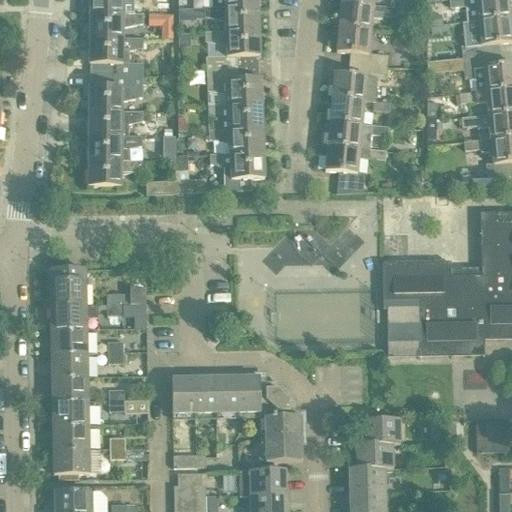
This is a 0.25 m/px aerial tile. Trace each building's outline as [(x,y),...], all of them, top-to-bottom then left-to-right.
[(89,0),(89,17),(123,17),(124,5),(141,2),(142,2),(142,0),(89,0)] [(257,0),(211,0),(212,10),(224,10),(224,11),(257,10),(257,0)] [(341,0),(341,6),(373,9),(373,8),(373,0),(341,0)] [(474,0),(449,2),(449,10),(467,8),(468,25),(510,21),(508,0),(474,0)] [(341,6),(339,30),(371,33),(372,21),(373,9),(341,6)] [(373,9),(372,21),(381,22),(382,19),(398,20),(399,11),(373,8),(373,9)] [(212,10),(204,11),(204,19),(225,24),(225,34),(225,35),(258,34),(257,10),(224,11),(224,10),(212,10)] [(204,11),(195,11),(195,19),(204,19),(204,11)] [(441,16),(428,17),(429,28),(442,27),(441,16)] [(123,17),(89,17),(89,43),(123,43),(123,42),(123,31),(143,28),(143,18),(123,17)] [(172,18),(148,18),(148,30),(161,30),(172,30),(172,18)] [(465,49),(461,49),(462,61),(499,58),(498,47),(511,45),(511,40),(510,21),(468,25),(462,25),(465,49)] [(438,28),(429,28),(430,38),(439,37),(438,28)] [(339,30),(336,55),(350,56),(349,66),(387,70),(388,59),(368,57),(371,33),(339,30)] [(225,34),(205,35),(205,44),(226,49),(226,60),(206,61),(206,73),(258,71),(257,60),(259,59),(259,58),(261,58),(261,44),(259,44),(258,34),(225,35),(225,34)] [(189,37),(178,37),(178,49),(189,49),(189,37)] [(123,43),(89,43),(89,67),(91,67),(91,80),(142,80),(142,68),(122,68),(123,56),(142,52),(143,42),(123,42),(123,43)] [(427,64),(426,64),(427,77),(463,73),(464,81),(475,80),(477,96),(511,92),(511,67),(501,68),(499,58),(462,61),(427,64)] [(334,76),(331,101),(364,103),(373,104),(374,104),(376,81),(386,82),(387,70),(349,66),(348,78),(334,76)] [(258,71),(206,73),(207,93),(207,109),(260,108),(259,83),(258,83),(258,71)] [(91,91),(89,91),(88,117),(122,117),(122,116),(122,105),(142,101),(142,80),(91,80),(91,91)] [(511,92),(477,96),(458,97),(459,107),(485,104),(487,118),(487,119),(511,116),(511,92)] [(331,101),(329,125),(361,129),(361,127),(364,103),(331,101)] [(373,104),(372,113),(389,115),(389,106),(374,104),(373,104)] [(436,105),(427,105),(427,124),(436,124),(436,105)] [(260,108),(207,109),(207,117),(215,119),(213,134),(228,133),(261,133),(260,108)] [(122,117),(88,117),(88,141),(122,142),(122,140),(122,129),(142,125),(142,116),(122,116),(122,117)] [(487,118),(460,121),(461,131),(488,129),(489,143),(511,140),(511,116),(487,119),(487,118)] [(436,124),(427,124),(427,143),(436,143),(436,124)] [(329,125),(327,150),(368,153),(370,137),(386,139),(387,130),(361,127),(361,129),(329,125)] [(213,134),(208,134),(208,142),(229,147),(229,157),(229,159),(262,158),(261,133),(228,133),(213,134)] [(122,142),(88,141),(88,166),(121,166),(121,165),(121,154),(141,150),(141,141),(122,140),(122,142)] [(511,140),(489,143),(463,145),(464,154),(480,153),(480,155),(490,154),(491,167),(485,167),(486,181),(511,179),(510,165),(511,165),(511,140)] [(327,150),(324,174),(338,175),(337,188),(362,186),(363,176),(357,176),(358,161),(384,163),(385,154),(368,153),(327,150)] [(161,157),(161,165),(173,165),(173,157),(161,157)] [(229,157),(209,158),(209,167),(222,170),(223,194),(249,194),(249,182),(263,182),(262,158),(229,159),(229,157)] [(121,166),(88,166),(87,190),(120,191),(121,179),(141,176),(141,165),(121,165),(121,166)] [(187,174),(175,175),(176,185),(175,185),(176,196),(204,195),(204,183),(187,184),(187,174)] [(471,178),(449,178),(450,190),(471,189),(471,178)] [(175,185),(146,186),(146,197),(176,196),(175,185)] [(50,285),(48,285),(49,309),(85,308),(84,284),(83,284),(83,273),(50,274),(50,285)] [(129,297),(106,298),(106,308),(121,308),(145,307),(144,291),(129,291),(129,297)] [(85,308),(49,309),(49,333),(85,332),(85,321),(97,321),(97,308),(85,308)] [(121,308),(106,308),(106,318),(121,318),(121,308)] [(85,332),(49,333),(50,356),(86,356),(85,332)] [(122,345),(107,345),(107,355),(122,355),(122,345)] [(122,355),(107,355),(107,366),(122,366),(122,355)] [(86,356),(50,356),(51,381),(87,380),(86,356)] [(87,380),(51,381),(51,405),(87,404),(87,380)] [(237,382),(215,382),(193,382),(170,383),(171,418),(193,417),(215,417),(237,416),(258,416),(261,418),(263,421),(264,443),(264,466),(300,465),(300,442),(299,421),(299,413),(296,414),(295,403),(287,403),(281,396),(275,390),(275,385),(265,385),(265,381),(259,381),(237,382)] [(123,393),(108,393),(108,404),(123,404),(123,393)] [(87,404),(51,405),(52,429),(88,428),(87,404)] [(123,404),(108,404),(108,414),(123,414),(123,404)] [(363,448),(355,448),(356,448),(401,447),(400,423),(363,423),(363,448)] [(439,425),(429,425),(429,434),(439,434),(439,425)] [(88,428),(52,429),(52,453),(88,452),(88,428)] [(124,441),(109,441),(109,452),(124,451),(124,441)] [(356,472),(349,472),(384,472),(393,472),(393,448),(401,448),(401,447),(356,448),(356,472)] [(124,451),(109,452),(109,462),(124,462),(124,451)] [(148,451),(125,452),(125,464),(148,463),(148,451)] [(88,452),(52,453),(53,478),(89,477),(88,452)] [(204,458),(172,459),(173,471),(205,471),(204,458)] [(384,472),(349,472),(348,497),(385,496),(384,472)] [(248,475),(240,475),(241,500),(249,499),(285,499),(285,474),(248,475)] [(507,474),(497,474),(498,497),(507,496),(507,474)] [(200,477),(176,477),(177,490),(196,489),(200,489),(200,477)] [(177,490),(173,490),(173,502),(196,501),(196,489),(177,490)] [(200,489),(196,489),(196,501),(196,505),(204,504),(204,489),(200,489)] [(89,511),(89,494),(53,495),(53,511),(89,511)] [(384,511),(385,496),(348,497),(348,511),(384,511)] [(507,511),(507,496),(498,497),(498,511),(507,511)] [(285,511),(285,499),(249,499),(249,511),(285,511)] [(196,501),(173,502),(172,511),(196,511),(196,505),(196,501)]
